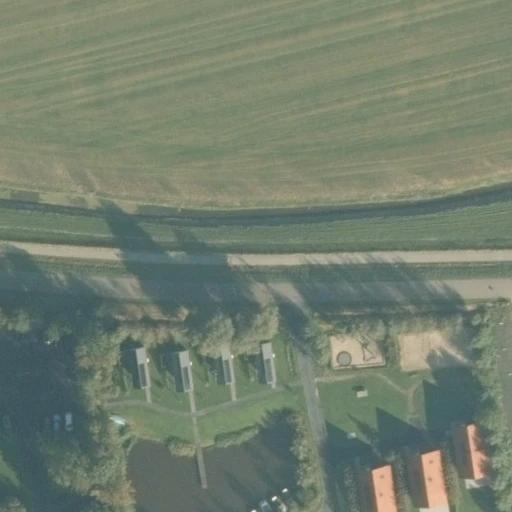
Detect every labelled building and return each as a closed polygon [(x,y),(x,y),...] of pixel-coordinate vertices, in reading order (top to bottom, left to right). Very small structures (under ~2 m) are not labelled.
[(271,343),(256,345),(260,373),(275,371),(271,343)] [(229,344),(214,346),(218,374),(233,372),(229,344)] [(339,346),(341,371),(361,369),(359,345),(339,346)] [(145,347),(130,349),(134,378),(149,376),(145,347)] [(188,351),(173,353),(177,382),(192,379),(188,351)] [(483,422),(456,426),(463,476),(465,476),(464,470),(489,466),(483,422)] [(437,451),(410,455),(418,505),(419,505),(418,499),(443,495),(437,451)] [(388,466),(361,470),(366,511),(381,511),(394,510),(388,466)] [(77,497),(107,495),(107,494),(106,494),(105,481),(106,481),(106,479),(91,480),(90,480),(85,481),(84,480),(83,480),(84,481),(76,481),(76,483),(77,496),(76,496),(77,497)]
